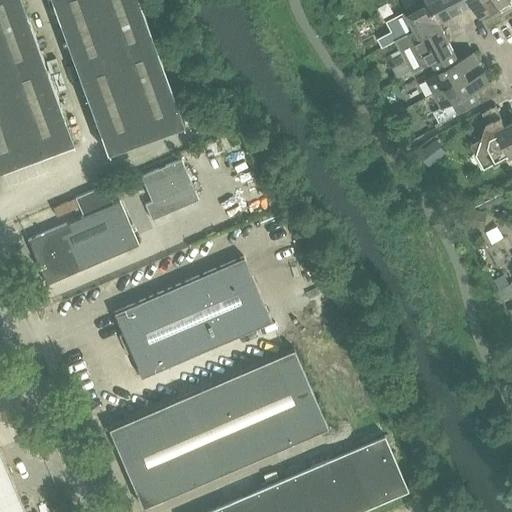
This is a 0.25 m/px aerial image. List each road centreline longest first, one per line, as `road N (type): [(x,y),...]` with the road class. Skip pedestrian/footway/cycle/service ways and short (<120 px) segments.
road 1 (unknown): [(17,309),(230,185),(235,176),(223,155)]
road 2 (unclassified): [(100,511),(0,268)]
